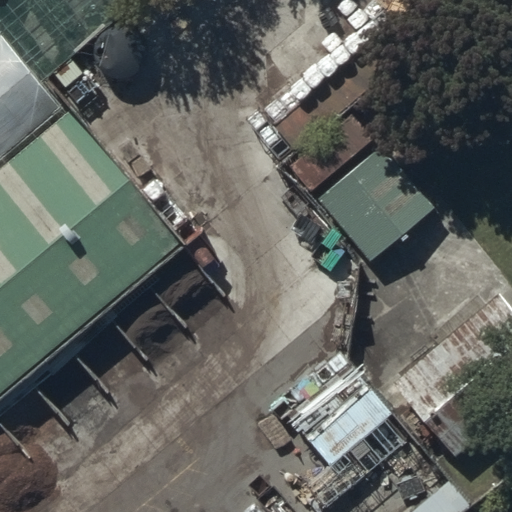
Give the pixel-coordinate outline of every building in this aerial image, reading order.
[(0,30),(0,156),(62,106),(53,94),(0,30)] [(0,395),(181,246),(67,110),(0,165),(0,395)] [(380,143),(317,196),(369,258),(432,206),(380,143)] [(511,409),(511,308),(498,291),(393,379),(457,456),(511,409)] [(459,511),(469,505),(447,479),(407,511),(459,511)]
